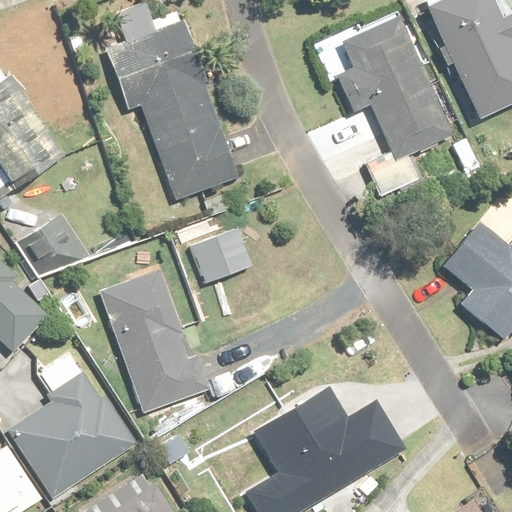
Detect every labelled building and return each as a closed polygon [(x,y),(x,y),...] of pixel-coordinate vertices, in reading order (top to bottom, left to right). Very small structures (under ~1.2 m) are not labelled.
[(305,27),(294,0),(273,0),(287,34),(305,27)] [(501,22),(490,0),(436,0),(422,7),(476,123),(511,106),(511,56),(497,24),(501,22)] [(149,24),(144,9),(114,19),(123,48),(106,54),(126,116),(142,111),(172,204),(234,184),(180,14),(149,24)] [(449,139),(394,19),(317,55),(331,85),(337,82),(353,116),(369,109),(394,164),(449,139)] [(0,83),(0,202),(29,182),(63,159),(8,78),(0,83)] [(483,181),(465,140),(451,146),(469,187),(483,181)] [(73,259),(54,226),(17,247),(36,280),(73,259)] [(511,246),(508,252),(479,229),(444,273),(471,294),(459,309),(504,344),(511,333),(511,246)] [(15,279),(0,265),(0,346),(11,357),(46,320),(9,286),(15,279)] [(182,331),(162,273),(99,295),(142,417),(208,394),(198,363),(188,367),(176,334),(182,331)] [(99,403),(71,358),(37,379),(54,405),(9,434),(51,501),(133,449),(102,401),(99,403)] [(345,421),(329,393),(254,437),(278,478),(245,497),(253,511),(306,511),(403,455),(373,405),(345,421)] [(24,511),(39,502),(3,450),(0,452),(0,511),(24,511)] [(170,511),(154,486),(112,511),(170,511)]
